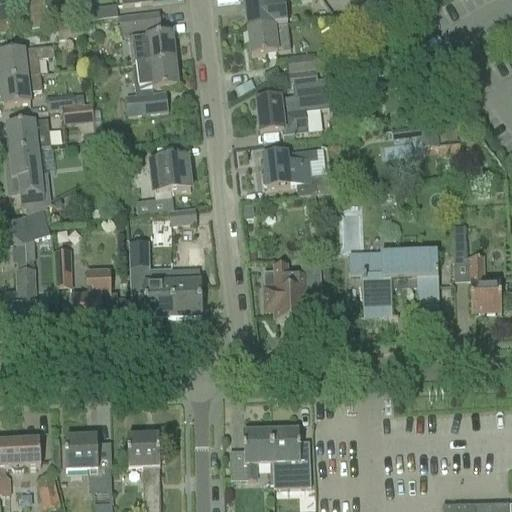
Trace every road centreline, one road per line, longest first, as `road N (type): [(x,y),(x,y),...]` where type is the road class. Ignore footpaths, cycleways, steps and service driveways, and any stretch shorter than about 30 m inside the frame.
road 1 (residential): [(243,378),(198,0)]
road 2 (residential): [(243,378),(511,365)]
road 3 (residential): [(0,388),(198,381)]
road 4 (residential): [(200,511),(198,381)]
